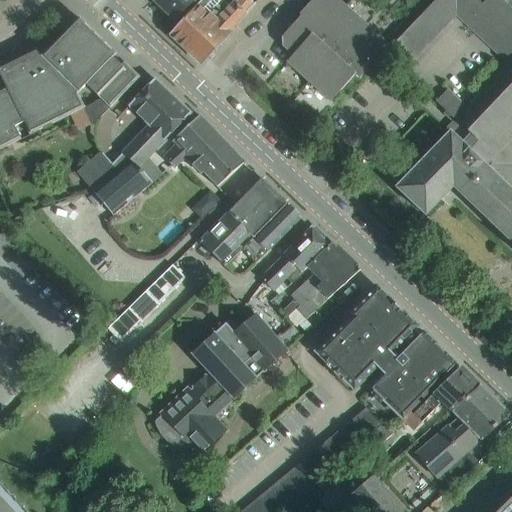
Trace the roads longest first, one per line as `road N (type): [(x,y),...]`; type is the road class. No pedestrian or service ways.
road 1 (tertiary): [(511,389),(211,102)]
road 2 (tertiary): [(211,102),(103,0)]
road 3 (residential): [(211,102),(242,48),(297,0)]
